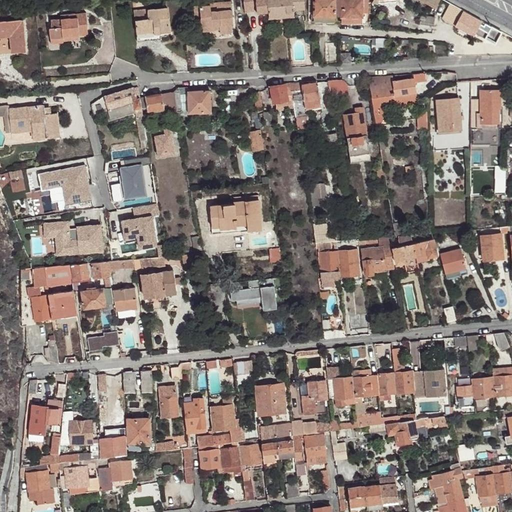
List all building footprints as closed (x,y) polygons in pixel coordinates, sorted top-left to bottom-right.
[(294,14),(305,13),(303,0),(266,0),(255,1),(255,0),(243,0),(244,14),(256,13),(256,18),(267,18),(267,23),(294,23),(294,14)] [(362,13),(362,0),(314,0),(314,11),(314,16),(335,16),(341,17),(362,17),(362,13)] [(218,25),(219,30),(219,33),(232,32),(231,24),(233,24),(230,2),(192,6),(194,16),(199,16),(201,31),(214,30),(214,26),(218,25)] [(462,10),(451,4),(444,16),(455,22),(462,10)] [(147,18),(134,20),(137,42),(160,39),(160,37),(160,33),(169,32),(166,7),(146,10),(147,18)] [(134,20),(147,18),(146,10),(134,11),(134,20)] [(481,20),(462,10),(455,22),(454,25),(474,35),(476,31),(475,31),(481,20)] [(62,38),(78,36),(87,35),(85,13),(76,13),(77,17),(50,20),(51,28),(49,28),(50,43),(63,43),(63,41),(62,38)] [(421,15),(420,24),(434,25),(435,17),(421,15)] [(23,19),(0,21),(0,38),(10,38),(11,53),(26,52),(23,19)] [(490,25),(481,20),(475,31),(476,31),(484,36),(490,25)] [(497,29),(490,25),(484,36),(491,40),(497,29)] [(327,65),(340,64),(338,44),(326,45),(327,65)] [(369,77),(376,130),(381,129),(380,121),(383,121),(381,105),(416,100),(414,81),(426,81),(426,74),(369,77)] [(343,79),(328,80),(330,95),(349,93),(348,85),(343,79)] [(289,83),(289,84),(290,89),(293,104),(293,106),(295,117),(307,116),(306,111),(322,109),(317,82),(302,85),(302,82),(289,83)] [(285,84),(270,87),(273,103),(278,102),(288,101),(285,84)] [(188,87),(178,88),(182,111),(182,113),(188,113),(188,91),(188,87)] [(178,88),(173,92),(175,107),(176,112),(182,111),(178,88)] [(211,112),(210,90),(188,91),(188,113),(211,112)] [(481,90),(481,99),(482,123),(499,123),(499,108),(501,108),(501,90),(481,90)] [(135,92),(104,97),(108,113),(110,118),(135,114),(141,148),(148,147),(144,128),(142,117),(140,98),(137,99),(135,92)] [(173,92),(161,94),(164,109),(171,108),(175,107),(173,92)] [(259,92),(255,93),(254,94),(254,99),(257,112),(262,111),(259,92)] [(161,94),(145,96),(148,112),(164,109),(161,94)] [(148,112),(145,96),(140,98),(142,117),(148,116),(148,112)] [(94,117),(108,113),(104,97),(91,106),(94,117)] [(458,98),(436,100),(439,132),(461,130),(458,98)] [(471,99),(471,128),(482,128),(482,123),(481,99),(471,99)] [(289,107),(288,101),(278,102),(279,109),(289,107)] [(32,126),(10,128),(9,108),(8,105),(0,105),(0,114),(4,115),(5,133),(11,132),(32,130),(32,126)] [(44,105),(9,108),(10,128),(32,126),(32,130),(11,132),(12,141),(59,137),(57,113),(50,113),(45,114),(44,108),(44,105)] [(343,115),(350,157),(370,154),(363,107),(355,108),(356,113),(343,115)] [(269,112),(262,113),(264,126),(271,124),(269,112)] [(427,113),(418,113),(418,128),(427,128),(427,113)] [(142,117),(144,128),(149,127),(149,124),(151,124),(149,116),(148,116),(142,117)] [(307,116),(295,117),(296,128),(308,126),(307,116)] [(169,125),(156,127),(153,136),(156,154),(173,151),(169,125)] [(253,151),(263,149),(261,137),(260,129),(250,131),(253,151)] [(336,133),(326,134),(328,148),(339,146),(336,133)] [(382,164),(380,150),(371,152),(374,165),(382,164)] [(371,159),(370,154),(350,157),(351,163),(371,159)] [(86,164),(36,174),(40,190),(59,186),(62,203),(92,197),(86,164)] [(119,167),(122,202),(145,200),(142,166),(119,167)] [(385,178),(383,168),(376,169),(378,179),(385,178)] [(325,183),(310,185),(314,211),(328,209),(325,183)] [(232,186),(190,190),(192,197),(233,194),(232,186)] [(212,233),(261,230),(259,199),(233,201),(234,203),(210,205),(212,233)] [(135,219),(122,221),(125,238),(143,236),(145,248),(157,246),(152,216),(159,215),(157,204),(138,207),(140,218),(135,219)] [(392,223),(394,236),(398,236),(401,236),(399,222),(392,223)] [(70,223),(45,224),(45,240),(53,240),(54,257),(104,255),(103,224),(78,226),(79,231),(71,232),(70,223)] [(501,236),(510,235),(509,226),(500,227),(501,234),(501,236)] [(461,230),(463,235),(481,233),(481,236),(501,234),(500,227),(461,230)] [(501,234),(481,236),(483,259),(503,258),(502,247),(502,243),(501,236),(501,234)] [(401,246),(413,243),(412,240),(411,235),(401,236),(398,236),(401,246)] [(143,236),(125,238),(126,243),(139,241),(140,248),(145,248),(143,236)] [(413,243),(416,256),(428,253),(429,257),(434,256),(437,255),(433,238),(418,242),(413,243)] [(359,275),(357,249),(357,245),(359,245),(358,239),(337,241),(337,247),(338,251),(340,271),(348,270),(348,276),(359,275)] [(393,265),(390,247),(388,239),(380,239),(381,248),(362,250),(365,275),(373,274),(373,272),(385,270),(385,266),(393,265)] [(404,259),(416,256),(413,243),(401,246),(393,248),(396,264),(405,262),(404,259)] [(280,255),(279,247),(269,247),(269,256),(280,255)] [(440,254),(445,273),(466,268),(461,249),(440,254)] [(340,271),(338,251),(319,252),(321,272),(340,271)] [(195,268),(194,253),(183,254),(185,269),(195,268)] [(416,256),(417,263),(429,260),(429,257),(428,253),(416,256)] [(183,254),(166,256),(166,263),(174,262),(185,269),(183,254)] [(166,256),(133,259),(134,267),(134,270),(141,269),(141,265),(166,263),(166,256)] [(419,270),(417,263),(416,256),(404,259),(405,262),(407,273),(419,270)] [(116,260),(113,261),(114,269),(119,268),(134,267),(133,259),(116,260)] [(108,261),(91,263),(93,277),(110,275),(109,271),(109,269),(108,261)] [(87,263),(72,264),(74,279),(89,277),(87,263)] [(47,285),(72,281),(70,265),(45,267),(47,285)] [(36,321),(52,318),(49,294),(41,295),(39,286),(44,285),(44,287),(48,287),(47,285),(45,267),(33,268),(35,285),(28,286),(30,296),(32,296),(36,321)] [(445,273),(446,279),(467,273),(466,268),(445,273)] [(163,272),(166,294),(177,293),(176,285),(175,279),(174,270),(163,272)] [(145,297),(166,294),(163,272),(142,275),(145,297)] [(277,306),(274,279),(251,281),(252,289),(245,289),(244,282),(230,283),(233,302),(238,301),(263,298),(263,303),(264,308),(277,306)] [(114,304),(112,287),(82,291),(84,307),(114,304)] [(113,289),(116,311),(137,308),(135,287),(113,289)] [(52,318),(77,315),(73,290),(49,294),(52,318)] [(263,303),(263,298),(238,301),(239,306),(263,303)] [(452,307),(444,309),(447,322),(456,319),(452,307)] [(352,329),(368,327),(366,314),(366,312),(350,314),(352,329)] [(366,314),(368,327),(381,326),(380,313),(366,314)] [(341,315),(322,317),(323,331),(342,329),(341,315)] [(271,337),(270,324),(255,325),(256,339),(271,337)] [(118,344),(117,331),(104,332),(104,335),(87,337),(89,351),(101,350),(101,346),(118,344)] [(509,347),(503,332),(494,333),(500,350),(509,347)] [(476,335),(467,336),(468,344),(469,349),(477,348),(476,335)] [(467,336),(454,337),(455,346),(468,344),(467,336)] [(50,361),(58,364),(55,340),(47,341),(48,348),(45,348),(45,356),(49,356),(50,361)] [(406,392),(413,391),(411,371),(404,372),(403,360),(400,361),(398,348),(392,349),(393,367),(394,373),(396,393),(406,392)] [(231,358),(219,359),(220,367),(231,366),(231,358)] [(216,360),(205,360),(206,368),(217,367),(216,360)] [(244,361),(245,374),(252,373),(250,360),(244,361)] [(237,374),(245,374),(244,361),(243,361),(236,362),(237,374)] [(181,369),(180,363),(178,367),(171,368),(172,380),(182,379),(181,369)] [(352,377),(352,371),(337,372),(336,368),(329,369),(330,379),(333,379),(352,377)] [(446,394),(443,368),(424,370),(426,396),(446,394)] [(511,368),(492,370),(492,377),(511,375),(511,368)] [(153,392),(151,370),(140,371),(141,392),(153,392)] [(426,396),(424,370),(411,371),(413,391),(413,394),(414,397),(426,396)] [(133,372),(122,373),(123,393),(135,393),(133,372)] [(394,373),(377,375),(379,395),(382,394),(390,394),(396,393),(394,373)] [(360,376),(352,377),(354,397),(362,396),(373,395),(371,375),(360,376)] [(511,375),(492,377),(494,397),(511,395),(511,375)] [(354,397),(352,377),(333,379),(335,400),(335,403),(355,401),(354,397)] [(492,377),(472,379),(473,385),(474,399),(494,397),(492,377)] [(29,380),(28,393),(36,394),(37,379),(29,380)] [(317,404),(325,403),(327,403),(325,379),(307,381),(309,395),(309,401),(316,400),(317,404)] [(258,415),(286,412),(283,383),(256,386),(258,415)] [(64,398),(66,384),(59,384),(58,397),(64,398)] [(159,386),(160,398),(177,397),(176,385),(159,386)] [(474,399),(473,385),(457,386),(459,406),(475,405),(474,399)] [(326,414),(325,403),(317,404),(316,400),(309,401),(309,395),(301,395),(303,416),(326,414)] [(177,397),(160,398),(161,408),(165,408),(170,407),(177,407),(177,397)] [(224,406),(233,405),(232,397),(223,398),(224,406)] [(194,403),(184,403),(187,432),(198,432),(198,428),(206,427),(203,399),(194,399),(194,403)] [(62,402),(47,400),(46,407),(61,408),(62,402)] [(45,423),(46,407),(32,405),(29,432),(40,433),(41,423),(45,423)] [(234,421),(233,405),(224,406),(212,407),(214,430),(229,429),(235,428),(234,421)] [(61,408),(46,407),(45,423),(60,425),(61,408)] [(178,415),(177,407),(170,407),(171,416),(178,415)] [(381,418),(380,412),(371,413),(371,419),(372,425),(381,424),(381,418)] [(446,423),(444,416),(428,418),(428,422),(429,425),(439,423),(440,425),(446,423)] [(505,436),(511,435),(508,416),(501,417),(505,436)] [(127,419),(128,448),(150,447),(149,419),(127,419)] [(302,419),(292,420),(292,422),(293,429),(293,435),(304,433),(302,419)] [(414,420),(399,422),(386,423),(387,430),(388,434),(395,433),(397,444),(410,441),(410,438),(417,436),(414,420)] [(70,444),(89,443),(91,443),(91,421),(62,422),(60,436),(60,437),(70,436),(70,444)] [(242,441),(240,421),(234,421),(235,428),(229,429),(230,436),(235,435),(236,442),(239,442),(242,441)] [(332,424),(331,421),(314,423),(316,432),(323,431),(323,432),(331,431),(331,430),(332,430),(332,424)] [(356,421),(332,424),(332,430),(334,430),(337,430),(346,428),(357,427),(356,421)] [(293,429),(292,422),(261,426),(261,433),(293,429)] [(44,436),(45,423),(41,423),(40,433),(29,432),(28,440),(43,442),(44,436)] [(386,423),(381,424),(372,425),(368,425),(368,432),(387,430),(386,423)] [(105,429),(105,438),(125,436),(125,428),(105,429)] [(293,435),(293,429),(261,433),(261,439),(293,435)] [(51,455),(45,456),(46,464),(47,464),(50,464),(57,463),(60,437),(60,436),(53,435),(51,455)] [(230,436),(213,438),(214,445),(215,445),(219,444),(222,444),(235,442),(236,442),(235,435),(230,436)] [(326,455),(324,435),(305,437),(307,457),(314,456),(326,455)] [(105,438),(99,439),(99,443),(100,458),(126,455),(125,436),(105,438)] [(213,438),(213,437),(200,439),(201,446),(203,446),(214,445),(213,438)] [(297,474),(309,473),(308,462),(304,463),(301,439),(293,440),(295,456),(296,460),(297,474)] [(293,440),(262,444),(263,454),(264,463),(275,461),(274,453),(286,452),(287,457),(291,457),(291,461),(296,460),(295,456),(293,440)] [(174,441),(155,443),(155,452),(175,450),(174,441)] [(100,458),(99,443),(91,443),(89,443),(89,453),(90,459),(96,459),(100,458)] [(332,444),(335,460),(347,459),(345,443),(332,444)] [(473,443),(459,445),(462,461),(475,459),(474,455),(475,454),(473,443)] [(239,447),(241,464),(245,464),(261,462),(259,444),(243,446),(239,447)] [(234,472),(242,471),(242,470),(241,464),(239,447),(235,447),(222,449),(219,449),(221,466),(222,472),(234,470),(234,472)] [(190,448),(189,448),(181,449),(183,462),(191,461),(190,448)] [(201,469),(221,466),(219,449),(215,450),(204,451),(199,451),(201,469)] [(89,453),(58,457),(57,463),(59,463),(62,463),(85,460),(90,459),(89,453)] [(327,463),(326,455),(314,456),(315,463),(327,463)] [(96,459),(90,459),(85,460),(86,465),(65,467),(67,487),(69,487),(69,492),(87,491),(87,492),(100,491),(98,469),(96,459)] [(124,479),(132,478),(130,460),(110,463),(111,468),(112,480),(124,479)] [(191,468),(191,461),(183,462),(185,484),(193,484),(191,468)] [(59,463),(57,463),(50,464),(51,472),(59,471),(59,468),(59,463)] [(40,465),(39,465),(39,471),(26,472),(30,501),(38,500),(39,505),(55,503),(54,489),(50,490),(47,464),(46,464),(40,465)] [(328,475),(327,464),(320,465),(321,475),(328,475)] [(497,493),(511,491),(511,481),(511,472),(505,473),(504,465),(492,466),(493,470),(493,474),(494,474),(497,493)] [(463,476),(461,471),(460,467),(452,470),(440,473),(442,478),(444,488),(460,485),(458,477),(463,476)] [(98,469),(100,491),(113,489),(113,486),(112,480),(111,468),(98,469)] [(479,496),(497,493),(494,474),(493,474),(477,477),(479,496)] [(380,485),(382,503),(383,508),(383,509),(399,507),(395,476),(379,478),(380,484),(380,485)] [(436,479),(438,489),(444,488),(442,478),(436,479)] [(246,502),(255,501),(252,480),(249,480),(243,481),(246,502)] [(288,498),(300,497),(299,493),(298,483),(286,484),(288,498)] [(368,504),(382,503),(380,485),(380,484),(367,486),(363,486),(365,505),(368,504)] [(444,488),(448,502),(464,499),(460,485),(444,488)] [(338,487),(340,510),(346,510),(345,503),(343,493),(344,494),(343,486),(338,487)] [(350,506),(365,505),(363,486),(360,487),(348,488),(350,506)] [(438,489),(441,503),(448,502),(444,488),(438,489)] [(480,501),(497,499),(497,493),(479,496),(480,501)] [(466,511),(464,499),(448,502),(450,511),(466,511)] [(450,511),(448,502),(441,503),(443,511),(450,511)]
